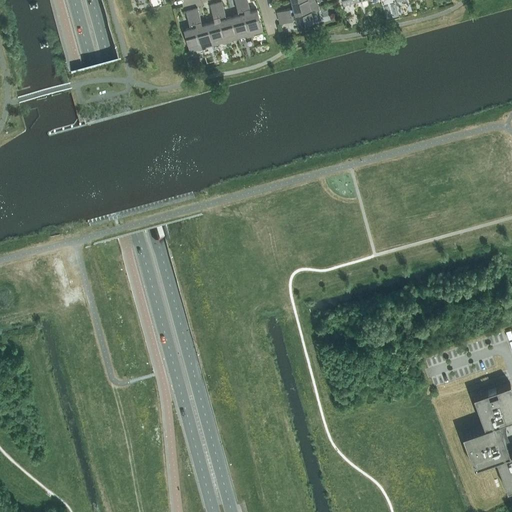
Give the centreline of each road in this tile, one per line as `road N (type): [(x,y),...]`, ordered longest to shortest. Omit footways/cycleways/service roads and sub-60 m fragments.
road 1 (primary): [(232,511),(93,0)]
road 2 (primary): [(75,0),(212,511)]
